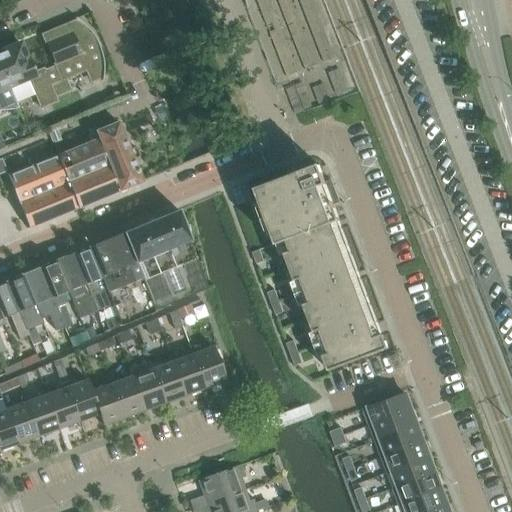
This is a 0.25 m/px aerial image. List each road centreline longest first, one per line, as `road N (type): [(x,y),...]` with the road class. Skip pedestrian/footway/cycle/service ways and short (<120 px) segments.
road 1 (residential): [(476,511),(334,140),(320,137),(226,174)]
road 2 (residential): [(0,258),(226,174)]
road 3 (secondary): [(462,0),(491,102),(505,124)]
road 4 (secondary): [(505,124),(485,0)]
road 5 (residential): [(119,475),(234,433)]
